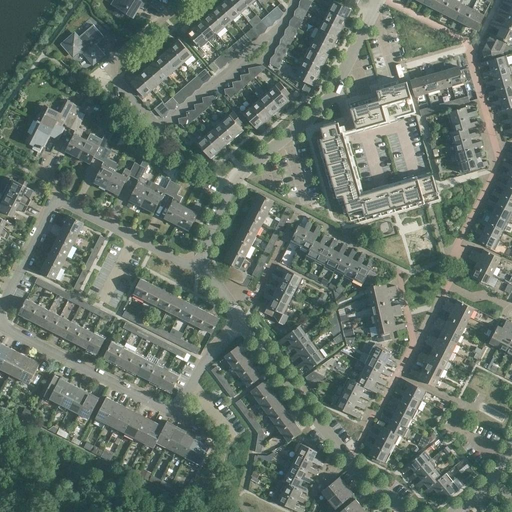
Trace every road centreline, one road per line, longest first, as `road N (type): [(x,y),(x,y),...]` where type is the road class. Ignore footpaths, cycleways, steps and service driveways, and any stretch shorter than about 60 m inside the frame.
road 1 (residential): [(447,284),(457,265),(454,249),(498,157),(465,40),(384,0)]
road 2 (unclassified): [(204,263),(203,239),(226,190),(327,102),(373,12)]
road 3 (unclassified): [(407,511),(370,485),(240,321)]
road 4 (residential): [(210,86),(158,129),(114,80),(114,62),(184,0)]
road 5 (residential): [(170,415),(0,327)]
